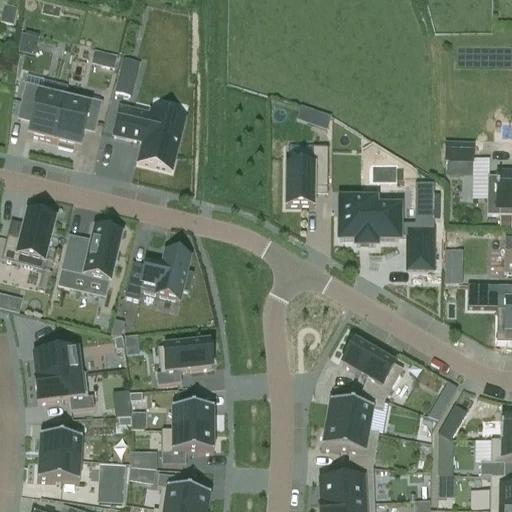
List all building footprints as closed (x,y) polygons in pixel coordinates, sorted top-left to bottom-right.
[(4,10),(0,25),(0,26),(12,30),(17,13),(4,10)] [(22,37),(20,55),(36,56),(37,38),(22,37)] [(104,58),(101,70),(112,73),(115,61),(104,58)] [(118,79),(114,96),(131,100),(136,84),(118,79)] [(25,87),(19,111),(34,114),(28,140),(54,146),(64,103),(39,97),(41,91),(25,87)] [(64,103),(54,146),(58,147),(57,151),(72,155),(73,151),(78,152),(85,126),(96,129),(102,106),(90,103),(65,97),(64,103)] [(297,122),(327,132),(331,119),(301,109),(297,122)] [(120,112),(113,140),(142,147),(137,167),(171,175),(184,123),(150,115),(149,119),(120,112)] [(446,145),(446,162),(471,162),(471,145),(446,145)] [(284,184),(284,193),(285,193),(284,211),(312,211),(313,195),(327,196),(327,191),(327,151),(312,151),(312,163),(286,163),(285,163),(285,184),(284,184)] [(487,180),(486,219),(500,220),(511,220),(511,219),(511,177),(495,177),(495,181),(487,180)] [(338,222),(338,226),(339,226),(339,244),(355,244),(355,250),(375,250),(375,244),(397,244),(398,241),(406,241),(406,274),(432,274),(433,212),(414,212),(413,228),(398,228),(398,212),(374,212),(374,204),(339,204),(339,222),(338,222)] [(6,241),(1,265),(41,275),(54,224),(26,217),(23,229),(20,244),(6,241)] [(500,220),(500,230),(511,230),(511,220),(500,220)] [(67,244),(60,275),(108,286),(119,240),(94,234),(91,245),(90,249),(67,244)] [(511,245),(503,246),(502,279),(511,279),(511,245)] [(463,288),(463,253),(445,253),(445,287),(463,288)] [(131,267),(122,302),(137,305),(140,296),(178,305),(180,295),(188,297),(193,278),(185,276),(188,262),(165,257),(161,271),(145,267),(145,270),(131,267)] [(511,290),(461,290),(461,312),(499,313),(498,332),(511,332),(511,290)] [(0,314),(7,316),(18,318),(21,304),(0,299),(0,314)] [(111,338),(110,341),(120,340),(122,326),(113,325),(111,338)] [(121,341),(113,342),(115,354),(123,353),(121,341)] [(160,378),(155,378),(156,390),(180,388),(179,376),(210,373),(207,347),(157,353),(160,378)] [(354,347),(341,369),(364,383),(366,383),(365,386),(361,397),(383,406),(402,374),(393,369),(354,347)] [(76,355),(32,361),(35,383),(35,384),(79,379),(79,378),(76,355)] [(35,383),(34,383),(37,408),(68,404),(69,416),(93,413),(91,401),(87,402),(84,377),(79,378),(79,379),(35,384),(35,383)] [(129,406),(141,405),(141,397),(129,398),(129,406)] [(329,406),(324,430),(368,438),(368,437),(369,431),(372,415),(382,416),(383,406),(361,397),(356,411),(329,406)] [(130,422),(129,413),(114,415),(115,423),(118,422),(130,422)] [(170,435),(170,436),(212,436),(212,413),(170,413),(170,435)] [(118,430),(130,430),(130,422),(118,422),(118,430)] [(498,445),(498,446),(511,445),(511,423),(499,423),(498,445)] [(441,427),(437,434),(448,440),(452,433),(441,427)] [(324,430),(320,453),(348,458),(347,472),(371,473),(378,438),(368,437),(368,438),(324,430)] [(161,435),(161,470),(185,470),(185,458),(212,458),(212,436),(170,436),(170,435),(161,435)] [(39,441),(37,463),(79,466),(81,443),(39,441)] [(452,453),(452,447),(438,441),(438,453),(452,453)] [(490,444),(490,468),(499,468),(511,468),(511,445),(498,446),(498,445),(490,444)] [(157,472),(157,455),(132,455),(132,471),(157,472)] [(37,463),(36,486),(78,488),(79,466),(37,463)] [(124,472),(98,470),(96,508),(122,510),(124,472)] [(346,486),(318,487),(319,510),(319,511),(373,508),(371,473),(347,472),(346,486)] [(158,480),(156,492),(161,492),(157,511),(207,511),(209,500),(180,495),(181,483),(158,480)] [(511,511),(511,481),(489,481),(488,511),(511,511)]
